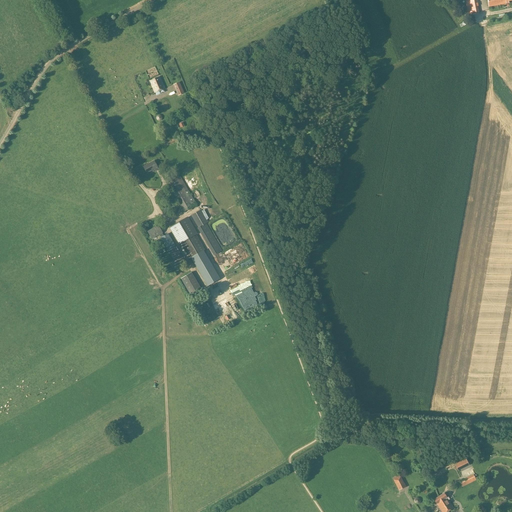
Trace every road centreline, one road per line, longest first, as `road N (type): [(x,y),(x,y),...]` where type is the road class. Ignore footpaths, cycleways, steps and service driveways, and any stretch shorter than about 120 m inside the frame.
road 1 (track): [(160,212),(129,230),(162,289),(170,511)]
road 2 (unclassified): [(0,142),(59,53),(151,0)]
